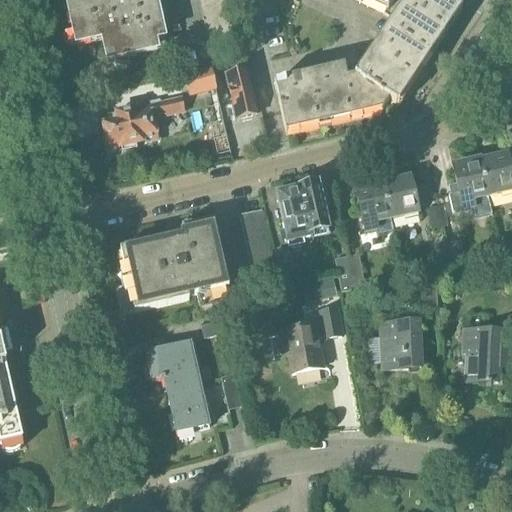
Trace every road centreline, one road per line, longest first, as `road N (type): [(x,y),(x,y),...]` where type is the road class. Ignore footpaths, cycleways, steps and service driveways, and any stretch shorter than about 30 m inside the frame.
road 1 (residential): [(511,486),(421,461),(357,454),(120,511)]
road 2 (tertiary): [(110,511),(43,222)]
road 3 (residential): [(43,222),(285,163)]
road 4 (residential): [(285,163),(428,128),(472,70)]
road 5 (tertiary): [(43,222),(0,33)]
road 6 (residential): [(285,163),(250,2)]
